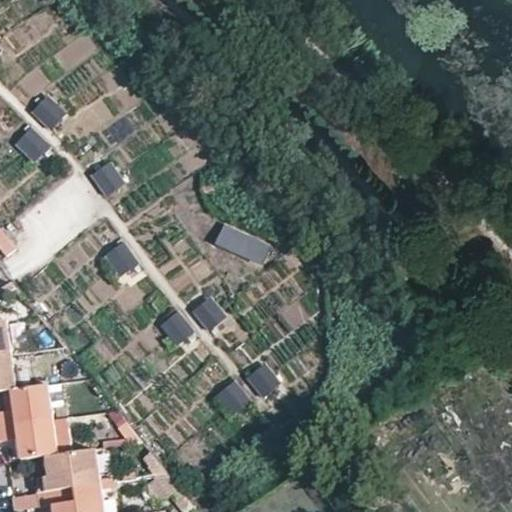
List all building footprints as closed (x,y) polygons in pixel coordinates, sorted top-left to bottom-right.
[(55,128),(69,110),(48,93),(33,111),(55,128)] [(35,161),(51,146),(33,126),(17,142),(35,161)] [(104,194),(125,184),(114,160),(93,170),(104,194)] [(226,222),(216,244),(264,266),(274,244),(226,222)] [(3,226),(0,227),(0,249),(5,256),(17,248),(3,226)] [(119,278),(140,261),(125,241),(103,257),(119,278)] [(211,295),(194,311),(212,330),(229,315),(211,295)] [(162,326),(180,346),(196,331),(179,311),(162,326)] [(0,354),(13,353),(8,319),(0,319),(0,354)] [(0,389),(11,389),(17,387),(13,353),(0,354),(0,389)] [(259,396),(280,388),(271,364),(250,372),(259,396)] [(230,419),(253,403),(237,381),(214,397),(230,419)] [(65,405),(62,382),(50,383),(53,407),(65,405)] [(0,425),(55,419),(53,407),(50,383),(17,387),(11,389),(14,410),(0,411),(0,425)] [(74,450),(69,416),(55,419),(60,451),(74,450)] [(143,440),(125,418),(116,425),(128,442),(143,440)] [(46,454),(60,451),(55,419),(0,425),(0,440),(18,438),(21,457),(46,454)] [(38,490),(101,481),(96,447),(74,450),(60,451),(46,454),(49,474),(36,476),(38,490)] [(105,511),(101,481),(38,490),(40,503),(53,502),(54,511),(105,511)]
